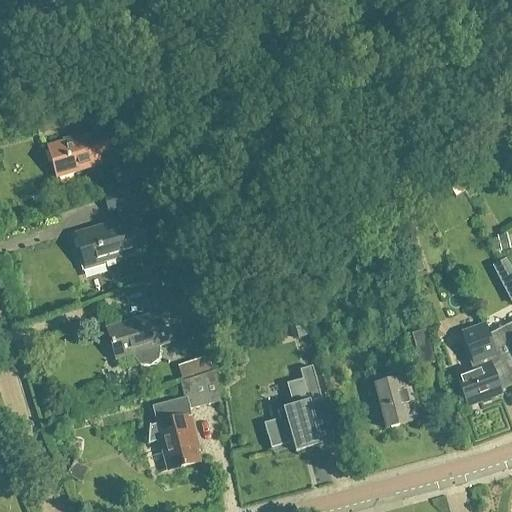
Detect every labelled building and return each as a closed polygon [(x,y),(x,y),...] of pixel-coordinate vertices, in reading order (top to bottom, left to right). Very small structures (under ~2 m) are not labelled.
[(21,0),(23,3),(26,2),(28,6),(42,1),(46,11),(49,12),(70,5),(76,21),(100,12),(95,0),(21,0)] [(92,135),(48,148),(57,179),(101,166),(99,160),(123,153),(116,130),(105,133),(92,137),(92,135)] [(147,161),(119,169),(125,184),(152,175),(147,161)] [(158,179),(125,189),(131,211),(163,201),(158,179)] [(137,219),(76,237),(83,261),(80,262),(83,273),(105,266),(103,263),(147,250),(137,219)] [(405,229),(410,237),(422,231),(418,223),(405,229)] [(172,344),(165,322),(188,315),(179,286),(150,294),(156,315),(107,330),(117,360),(133,355),(134,359),(141,365),(150,366),(158,360),(159,351),(158,348),(172,344)] [(511,386),(492,341),(488,331),(487,331),(484,326),(463,334),(476,370),(456,377),(468,408),(502,396),(500,393),(511,386)] [(492,341),(511,386),(511,329),(511,330),(511,331),(500,337),(492,341)] [(435,363),(427,336),(414,340),(421,368),(435,363)] [(197,377),(212,372),(208,358),(193,363),(197,377)] [(312,368),(300,372),(302,381),(286,386),(292,408),(277,412),(280,421),(264,425),(271,450),(292,444),(295,455),(322,447),(320,441),(315,422),(310,404),(321,400),(312,368)] [(214,373),(187,382),(193,408),(219,401),(214,373)] [(374,388),(385,430),(419,421),(408,379),(374,388)] [(150,445),(158,443),(161,442),(168,472),(199,464),(195,449),(198,448),(185,399),(153,407),(158,424),(154,426),(151,426),(150,426),(148,446),(149,446),(150,445)]
